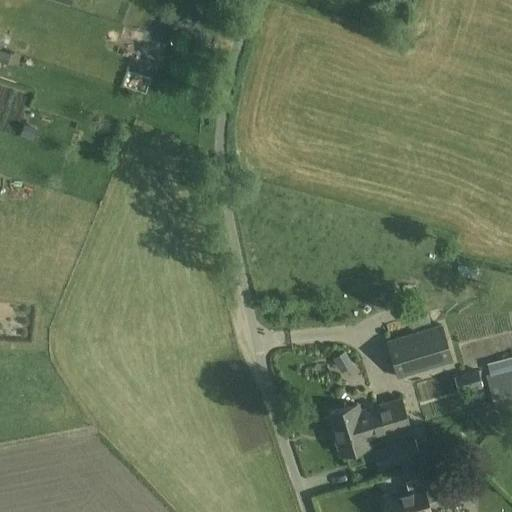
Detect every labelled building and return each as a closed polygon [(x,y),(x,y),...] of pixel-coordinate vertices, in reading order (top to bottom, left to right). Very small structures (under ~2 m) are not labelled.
[(398,377),(450,363),(439,323),(388,340),(398,377)] [(494,406),(511,401),(511,367),(486,375),(494,406)] [(479,369),(454,377),(459,392),(468,389),(471,399),(485,395),(479,369)] [(361,410),(359,404),(330,413),(342,454),(371,446),(369,439),(410,427),(401,398),(361,410)] [(374,451),(380,470),(420,458),(415,439),(374,451)] [(387,511),(429,511),(427,502),(443,498),(437,473),(406,481),(408,490),(383,496),(387,511)]
